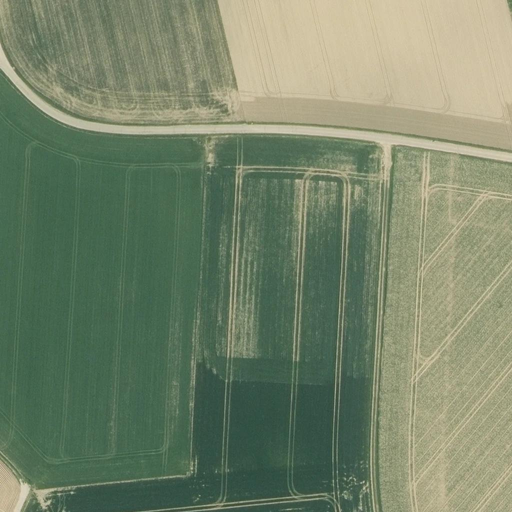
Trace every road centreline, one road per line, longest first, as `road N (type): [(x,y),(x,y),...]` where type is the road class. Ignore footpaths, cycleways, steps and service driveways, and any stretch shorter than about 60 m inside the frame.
road 1 (unclassified): [(0,62),(48,110),(88,128),(394,141),(511,160)]
road 2 (track): [(382,511),(394,141)]
